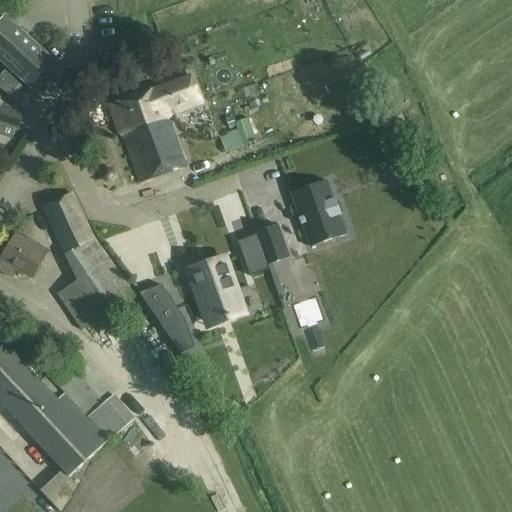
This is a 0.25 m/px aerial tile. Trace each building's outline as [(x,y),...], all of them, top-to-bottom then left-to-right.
[(0,60),(33,91),(34,89),(43,97),(48,82),(50,83),(56,65),(16,29),(11,24),(0,24),(0,60)] [(4,71),(0,74),(0,89),(9,96),(19,84),(4,71)] [(185,167),(167,116),(201,103),(191,77),(109,107),(118,133),(122,138),(138,184),(185,167)] [(0,104),(1,104),(0,102),(0,123),(18,129),(24,112),(0,104)] [(368,175),(385,168),(365,116),(348,123),(368,175)] [(326,136),(311,145),(338,195),(354,186),(326,136)] [(319,183),(290,193),(299,218),(298,218),(300,225),(301,224),(309,247),(344,234),(337,215),(339,214),(334,199),(332,200),(331,198),(325,200),(319,183)] [(358,231),(376,221),(359,192),(342,202),(358,231)] [(71,194),(41,208),(76,281),(56,295),(81,331),(134,296),(94,237),(92,239),(71,194)] [(289,259),(276,223),(255,231),(267,267),(289,259)] [(14,235),(0,259),(0,260),(2,262),(0,264),(0,271),(11,278),(16,270),(31,279),(47,250),(30,240),(28,244),(14,235)] [(268,270),(267,266),(266,266),(255,236),(253,236),(254,238),(240,243),(244,256),(242,257),(249,277),(268,270)] [(224,258),(188,271),(207,323),(222,318),(227,317),(227,316),(234,314),(228,296),(235,294),(236,296),(237,296),(224,258)] [(162,328),(184,320),(161,285),(138,293),(162,328)] [(325,322),(316,298),(292,306),(301,330),(325,322)] [(0,319),(4,324),(15,315),(1,299),(0,300),(0,319)] [(0,343),(0,427),(13,441),(25,430),(28,434),(34,435),(38,432),(63,459),(59,462),(61,469),(68,477),(106,441),(63,394),(57,400),(56,399),(60,396),(43,378),(39,381),(2,341),(0,343)] [(71,347),(45,369),(87,418),(88,417),(111,444),(136,424),(71,347)] [(376,511),(391,511),(447,493),(400,355),(331,378),(376,511)] [(318,482),(334,482),(333,460),(317,461),(318,482)] [(329,511),(342,511),(345,511),(338,490),(324,495),(329,511)]
